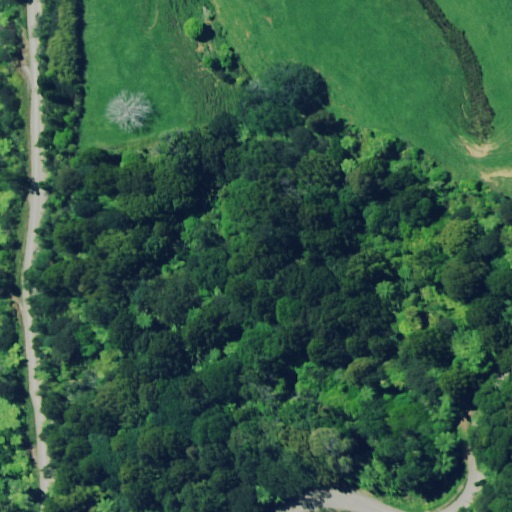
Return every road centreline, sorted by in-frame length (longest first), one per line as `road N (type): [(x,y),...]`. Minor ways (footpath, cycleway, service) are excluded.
road 1 (unclassified): [(27,511),(15,332),(12,0)]
road 2 (unclassified): [(511,310),(479,351),(457,461),(444,477),(390,482),(303,458),(257,511)]
